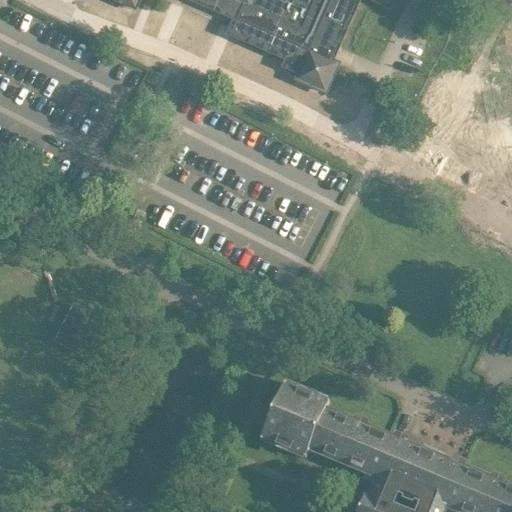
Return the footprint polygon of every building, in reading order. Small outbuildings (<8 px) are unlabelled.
[(229,33),(286,58),(282,65),(299,73),(296,78),(325,91),(338,63),(331,60),(357,0),(375,0),(389,6),(391,0),(120,0),(135,7),(138,0),(197,0),(236,17),(229,33)] [(489,135),(488,137),(488,139),(489,141),(489,142),(490,144),(491,145),(493,146),(494,147),(511,154),(511,81),(489,134),(489,135)] [(123,225),(137,231),(145,215),(131,208),(123,225)] [(56,340),(85,355),(104,320),(74,304),(56,340)] [(366,498),(359,511),(446,511),(448,507),(461,511),(511,511),(511,487),(503,483),(503,479),(493,475),(490,478),(463,466),(462,462),(453,458),(449,461),(406,443),(406,438),(396,434),(392,437),(366,426),(366,421),(356,417),(352,420),(327,409),(330,400),(287,382),(263,439),(307,457),(311,448),(379,477),(369,500),(366,498)]
